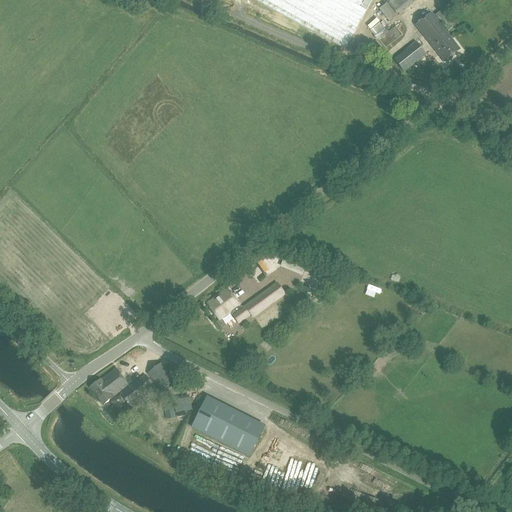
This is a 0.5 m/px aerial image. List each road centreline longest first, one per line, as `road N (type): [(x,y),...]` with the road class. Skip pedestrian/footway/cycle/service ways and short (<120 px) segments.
road 1 (unclassified): [(138,335),(511,43)]
road 2 (unclassified): [(487,511),(138,335)]
road 3 (track): [(268,511),(110,426)]
road 4 (secondary): [(120,511),(20,429)]
